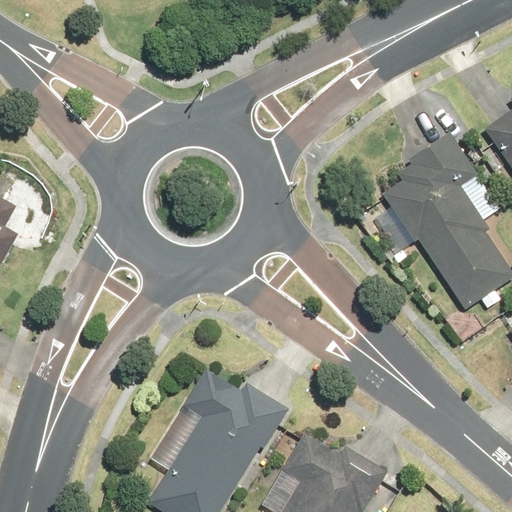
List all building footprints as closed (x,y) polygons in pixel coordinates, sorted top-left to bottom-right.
[(511,99),(511,110),(486,129),(511,167),(511,98),(511,99)] [(418,243),(462,311),(511,278),(511,272),(485,232),(489,230),(459,185),(475,174),(449,134),(409,160),(412,165),(399,174),(405,182),(382,197),(414,245),(418,243)] [(0,196),(0,265),(18,234),(5,226),(16,206),(0,196)] [(147,501),(163,511),(221,511),(289,410),(247,382),(241,391),(206,367),(180,405),(201,419),(147,501)] [(283,511),(363,511),(387,472),(343,446),(338,454),(304,433),(282,470),(301,481),(283,511)]
